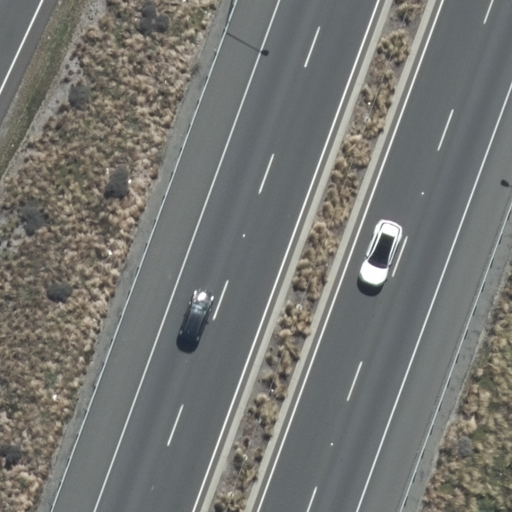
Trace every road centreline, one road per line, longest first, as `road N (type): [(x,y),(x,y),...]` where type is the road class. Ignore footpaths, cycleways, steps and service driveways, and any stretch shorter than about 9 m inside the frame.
road 1 (trunk): [(497,0),(311,511)]
road 2 (trunk): [(142,511),(328,0)]
